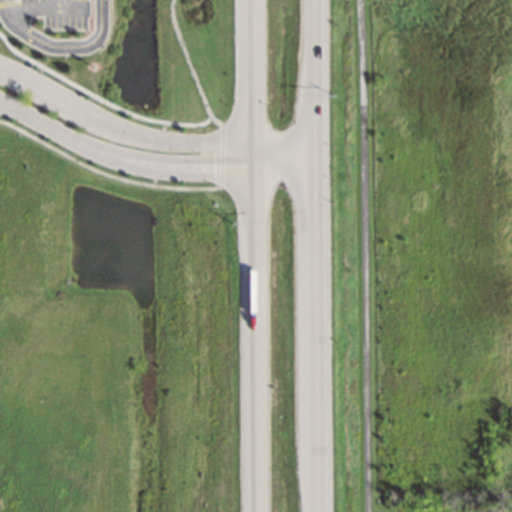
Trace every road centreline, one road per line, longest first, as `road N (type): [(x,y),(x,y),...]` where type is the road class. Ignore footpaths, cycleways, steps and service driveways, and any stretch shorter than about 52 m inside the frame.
road 1 (trunk): [(256,0),(260,511)]
road 2 (trunk): [(318,511),(315,0)]
road 3 (residential): [(317,140),(153,137),(0,63)]
road 4 (residential): [(0,100),(120,158),(176,168),(317,169)]
